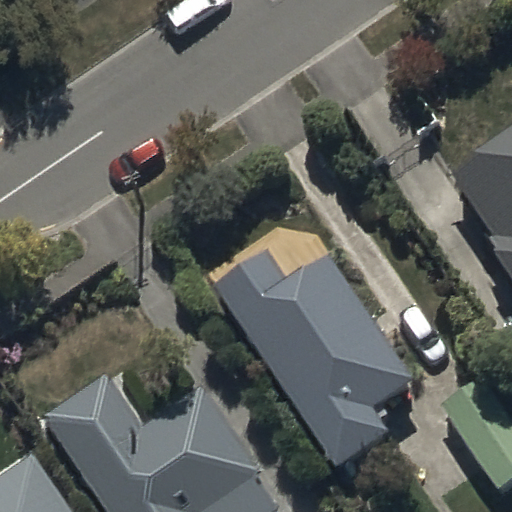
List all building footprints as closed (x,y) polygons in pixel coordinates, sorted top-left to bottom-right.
[(0,0),(0,15),(22,0),(0,0)] [(487,229),(479,234),(511,285),(511,145),(456,181),(487,229)] [(271,261),(215,299),(339,481),(392,445),(377,423),(420,394),(334,268),(294,295),(271,261)] [(511,422),(488,385),(444,413),(499,500),(511,492),(511,422)] [(111,386),(45,431),(100,511),(274,511),(261,492),(265,489),(205,402),(148,441),(111,386)] [(71,511),(31,451),(0,472),(0,511),(71,511)]
